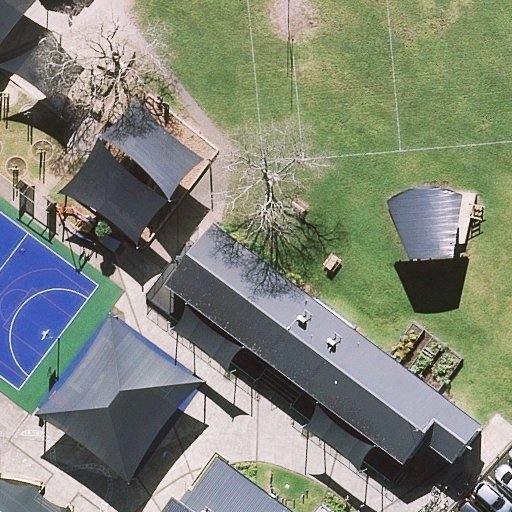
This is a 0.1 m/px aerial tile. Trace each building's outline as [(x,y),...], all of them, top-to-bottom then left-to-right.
[(0,0),(0,58),(43,0),(0,0)] [(481,389),(213,180),(164,242),(432,451),(481,389)] [(480,192),(390,199),(419,265),(464,261),(480,192)] [(511,390),(511,311),(469,366),(508,396),(511,390)] [(203,388),(119,326),(52,418),(136,479),(203,388)] [(330,511),(213,420),(140,511),(330,511)] [(34,511),(0,485),(0,511),(34,511)]
